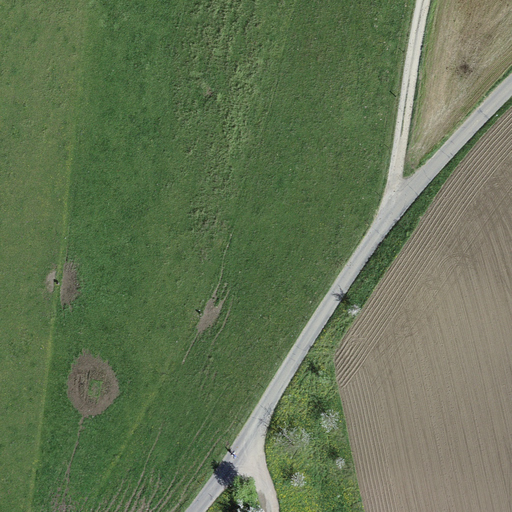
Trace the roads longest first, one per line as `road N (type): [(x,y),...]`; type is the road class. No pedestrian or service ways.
road 1 (residential): [(511,86),(390,215),(192,511)]
road 2 (track): [(423,0),(390,215)]
